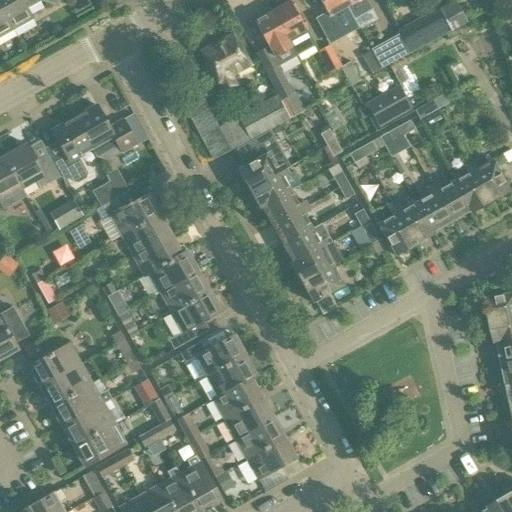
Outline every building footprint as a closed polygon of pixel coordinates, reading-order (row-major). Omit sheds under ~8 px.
[(59,3),(60,0),(0,0),(0,5),(14,32),(34,21),(28,10),(41,2),(54,6),(59,3)] [(347,7),(342,0),(319,0),(329,17),(328,18),(335,31),(344,26),(337,13),(347,8),(347,7)] [(366,0),(342,0),(347,7),(354,19),(372,10),(366,0)] [(451,33),(467,24),(455,1),(438,10),(451,33)] [(271,12),(287,41),(297,35),(304,49),(314,43),(307,30),(305,31),(289,2),(271,12)] [(0,39),(14,32),(0,5),(0,39)] [(287,41),(271,12),(253,23),(268,50),(256,57),(268,78),(279,72),(276,67),(295,56),(287,41)] [(511,21),(511,17),(501,19),(506,40),(511,38),(511,21)] [(372,51),(382,69),(410,55),(398,34),(381,44),(371,50),(372,51)] [(200,52),(218,85),(219,84),(224,93),(238,85),(233,77),(250,67),(232,35),(200,52)] [(340,67),(328,46),(317,53),(330,75),(341,69),(340,67)] [(350,62),(340,67),(341,69),(351,86),(361,81),(350,62)] [(292,95),(279,72),(268,78),(280,101),(292,95)] [(397,88),(365,107),(378,131),(411,113),(397,88)] [(445,95),(433,101),(438,110),(450,104),(445,95)] [(290,119),(283,106),(280,101),(277,96),(218,128),(201,96),(183,106),(213,161),(290,119)] [(438,110),(433,101),(422,107),(427,116),(438,110)] [(96,106),(73,119),(91,151),(92,150),(96,158),(106,160),(121,152),(134,145),(121,122),(109,129),(96,106)] [(134,115),(121,122),(134,145),(146,138),(134,115)] [(62,155),(51,161),(60,178),(61,177),(63,182),(70,178),(72,182),(78,184),(85,179),(87,173),(78,158),(91,151),(73,119),(50,133),(62,155)] [(398,127),(403,136),(414,129),(409,120),(398,127)] [(384,146),(403,136),(398,127),(379,137),(384,146)] [(320,135),(326,146),(335,141),(329,129),(320,135)] [(270,133),(237,151),(246,167),(237,172),(248,191),(286,169),(289,168),(270,133)] [(361,148),(366,157),(384,146),(379,137),(361,148)] [(326,146),(333,158),(342,153),(335,141),(326,146)] [(4,158),(21,190),(35,183),(39,190),(60,178),(51,161),(48,156),(35,163),(26,146),(4,158)] [(369,163),(366,157),(361,148),(349,154),(357,169),(369,163)] [(0,211),(25,197),(21,190),(4,158),(0,160),(0,211)] [(491,203),(510,192),(492,161),(478,169),(474,162),(469,165),(491,203)] [(328,170),(338,189),(348,183),(337,165),(328,170)] [(468,174),(454,182),(472,214),(491,203),(469,165),(464,168),(468,174)] [(289,175),(286,169),(280,173),(248,191),(258,210),(291,192),(283,178),(289,175)] [(471,214),(472,214),(454,182),(440,190),(437,183),(432,186),(452,222),(470,212),(471,214)] [(349,208),(359,203),(348,183),(338,189),(349,208)] [(416,203),(434,235),(435,234),(434,232),(452,222),(432,186),(426,189),(430,196),(416,203)] [(291,192),(258,210),(259,211),(261,210),(271,227),(301,211),(308,207),(305,202),(298,206),(291,192)] [(111,217),(122,237),(158,216),(147,196),(132,204),(127,194),(95,211),(101,222),(111,217)] [(415,246),(434,235),(416,203),(402,211),(399,205),(394,207),(415,246)] [(311,212),(308,207),(301,211),(271,227),(282,246),(312,229),(304,216),(311,212)] [(392,217),(378,225),(396,257),(415,246),(394,207),(389,210),(392,217)] [(353,215),(360,226),(369,221),(362,209),(353,215)] [(158,216),(122,237),(133,257),(170,237),(158,216)] [(369,221),(360,226),(366,237),(375,232),(369,221)] [(289,265),(290,266),(322,248),(328,245),(326,240),(329,238),(321,224),(312,229),(282,246),(292,264),(289,265)] [(170,237),(133,257),(144,277),(186,253),(186,252),(180,255),(170,237)] [(386,251),(379,240),(370,245),(377,256),(386,251)] [(331,250),(328,245),(322,248),(290,266),(300,285),(332,267),(324,253),(331,250)] [(150,275),(160,294),(197,273),(186,253),(144,277),(144,278),(150,275)] [(343,287),(332,267),(300,285),(311,305),(343,287)] [(39,270),(30,275),(35,285),(36,285),(45,280),(39,270)] [(197,273),(160,294),(171,313),(208,293),(197,273)] [(47,305),(56,300),(45,280),(36,285),(47,305)] [(107,297),(116,292),(110,283),(101,288),(107,297)] [(107,297),(118,317),(129,311),(118,291),(116,292),(107,297)] [(208,332),(203,323),(220,314),(208,293),(171,313),(182,333),(168,341),(173,351),(208,332)] [(511,294),(486,300),(490,322),(511,316),(511,294)] [(51,322),(67,314),(61,303),(45,311),(51,322)] [(0,360),(18,351),(14,345),(29,337),(13,308),(0,314),(0,360)] [(495,343),(497,342),(511,339),(511,316),(490,322),(495,343)] [(138,332),(137,330),(133,323),(124,328),(129,337),(138,332)] [(111,336),(116,345),(125,340),(120,331),(111,336)] [(233,336),(206,351),(201,343),(179,355),(184,364),(195,358),(206,377),(244,356),(233,336)] [(511,339),(497,342),(502,363),(511,361),(511,339)] [(135,360),(125,340),(116,345),(127,365),(135,360)] [(28,368),(39,388),(80,365),(68,345),(28,368)] [(244,356),(206,377),(217,396),(212,400),(212,401),(256,376),(244,356)] [(135,360),(127,365),(120,369),(126,378),(141,369),(135,360)] [(511,361),(502,363),(506,384),(511,383),(511,361)] [(80,365),(39,388),(50,408),(91,385),(80,365)] [(256,377),(256,376),(212,401),(224,420),(261,399),(250,381),(256,377)] [(106,390),(97,396),(91,385),(50,408),(62,428),(102,405),(102,404),(111,399),(106,390)] [(159,392),(165,401),(174,396),(168,387),(159,392)] [(145,407),(149,405),(158,400),(152,390),(139,398),(145,407)] [(165,401),(176,421),(185,416),(174,396),(165,401)] [(272,419),(261,399),(224,420),(235,440),(272,419)] [(154,414),(160,425),(169,420),(163,409),(158,400),(149,405),(154,414)] [(62,428),(73,447),(113,424),(102,405),(62,428)] [(185,416),(176,421),(187,441),(199,434),(188,414),(185,416)] [(283,439),(272,419),(235,440),(246,460),(283,439)] [(160,425),(153,429),(157,436),(159,440),(175,431),(169,420),(160,425)] [(84,468),(125,444),(113,424),(73,447),(84,468)] [(157,436),(153,429),(138,437),(144,448),(159,440),(157,436)] [(199,460),(203,457),(210,454),(199,434),(187,441),(199,460)] [(295,459),(283,439),(246,460),(258,481),(295,459)] [(128,450),(116,457),(122,467),(134,461),(128,450)] [(209,468),(215,477),(223,473),(212,453),(210,454),(203,457),(209,468)] [(186,461),(190,468),(179,475),(199,511),(220,501),(195,456),(186,461)] [(122,467),(116,457),(96,468),(102,478),(122,467)] [(167,472),(170,480),(159,486),(174,511),(199,511),(179,475),(174,467),(167,472)] [(235,485),(227,471),(215,478),(219,486),(222,491),(235,485)] [(103,492),(98,483),(90,488),(95,497),(103,492)] [(139,497),(147,511),(174,511),(159,486),(139,497)] [(62,511),(57,503),(65,499),(60,490),(52,494),(20,511),(62,511)] [(95,497),(92,498),(100,511),(102,511),(111,507),(103,492),(95,497)] [(511,511),(511,504),(507,495),(488,506),(491,511),(511,511)] [(119,509),(120,511),(147,511),(139,497),(119,509)]
